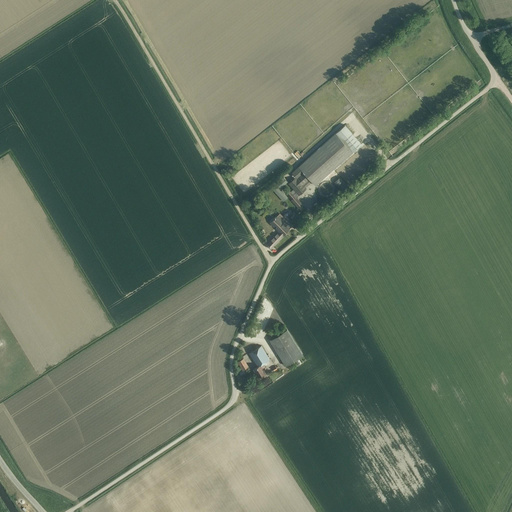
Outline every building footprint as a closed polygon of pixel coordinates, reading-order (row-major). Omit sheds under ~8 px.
[(362,144),(345,125),(292,172),(296,176),(289,183),(294,189),(291,191),(290,191),(287,194),(300,208),(303,206),(296,198),(299,195),(306,189),(305,188),(312,182),(315,185),(362,144)] [(347,183),(339,176),(334,181),(342,189),(347,183)] [(284,178),(271,189),(283,202),(288,197),(280,189),(288,182),(284,178)] [(277,227),(276,229),(279,232),(267,245),(271,249),(292,227),(279,214),(270,223),(274,227),(275,225),(277,227)] [(303,355),(289,334),(287,329),(270,340),(286,366),(303,355)] [(258,377),(263,374),(265,373),(260,365),(270,359),(261,345),(249,353),(258,366),(253,369),(258,377)] [(243,370),(248,367),(243,358),(238,362),(243,370)]
